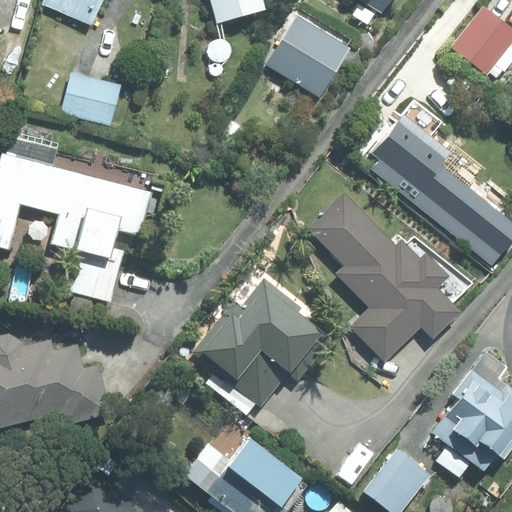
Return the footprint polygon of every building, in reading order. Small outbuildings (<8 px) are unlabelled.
[(39,0),(39,3),(88,23),(98,0),(39,0)] [(204,0),(211,21),(260,5),(258,0),(204,0)] [(359,0),(377,10),(383,0),(359,0)] [(511,38),(511,36),(511,29),(479,3),(448,44),(493,80),(511,55),(511,67),(499,85),(511,95),(511,38)] [(315,14),(291,54),(318,70),(342,30),(315,14)] [(157,52),(155,63),(166,66),(168,55),(157,52)] [(67,70),(57,111),(107,123),(116,82),(67,70)] [(494,97),(486,106),(496,115),(504,106),(494,97)] [(404,179),(398,186),(408,193),(413,188),(435,204),(455,177),(433,161),(445,146),(396,110),(382,130),(362,116),(343,142),(360,154),(363,150),(404,179)] [(72,247),(62,287),(105,299),(120,247),(104,243),(109,227),(135,234),(147,190),(49,164),(53,148),(3,134),(0,146),(0,245),(5,247),(18,202),(53,212),(46,240),(72,247)] [(365,305),(346,324),(380,358),(416,323),(428,335),(455,308),(431,283),(443,272),(420,248),(414,254),(395,235),(390,241),(339,189),(303,226),(339,262),(330,270),(365,305)] [(231,299),(189,350),(257,405),(284,372),(292,379),(327,336),(294,309),(296,306),(260,277),(237,304),(231,299)] [(0,424),(55,410),(58,424),(109,411),(96,362),(79,367),(72,343),(50,348),(47,338),(22,345),(20,340),(5,330),(0,331),(0,424)] [(511,435),(511,390),(493,375),(501,365),(481,348),(448,390),(463,402),(449,420),(442,414),(418,444),(433,457),(431,458),(453,476),(467,459),(477,467),(492,449),(497,454),(511,435)] [(201,440),(178,470),(232,511),(273,511),(301,476),(243,431),(223,456),(201,440)] [(393,447),(359,488),(388,511),(391,511),(424,473),(393,447)] [(484,491),(476,500),(486,508),(493,498),(484,491)]
